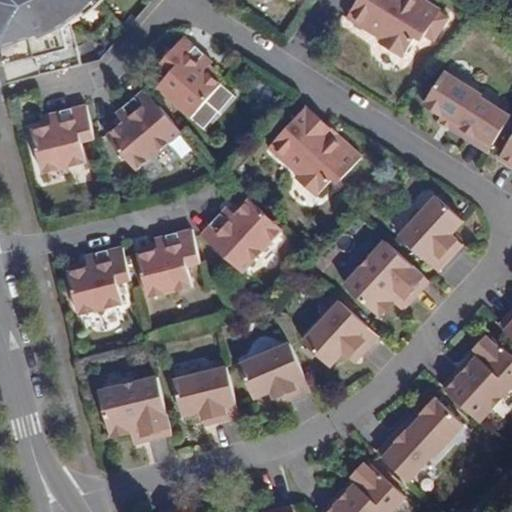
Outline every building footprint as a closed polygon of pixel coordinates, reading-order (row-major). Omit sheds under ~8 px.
[(0,0),(0,52),(6,76),(64,58),(59,30),(77,12),(76,7),(82,0),(0,0)] [(423,44),(440,18),(416,2),(405,6),(394,0),(362,0),(348,22),(382,44),(380,47),(403,62),(412,46),(423,44)] [(215,81),(209,76),(213,70),(214,69),(184,42),(161,67),(172,76),(158,92),(193,122),(224,88),(215,81)] [(215,81),(219,76),(213,70),(209,76),(215,81)] [(468,134),(463,141),(487,156),(509,121),(478,102),(480,99),(442,77),(421,109),(438,119),(440,116),(468,134)] [(140,176),(184,139),(148,96),(120,120),(123,123),(128,129),(122,135),(112,144),(140,176)] [(343,137),(313,109),(307,115),(326,131),(323,135),(332,143),(333,142),(336,145),(343,137)] [(83,152),(97,148),(87,113),(51,123),(52,128),(54,134),(44,136),(33,139),(44,183),(89,171),(83,152)] [(347,185),(368,161),(343,137),(336,145),(333,142),(332,143),(323,135),(326,131),(307,115),(274,151),(302,177),(300,181),(322,200),(338,183),(347,185)] [(438,119),(435,124),(463,141),(468,134),(440,116),(438,119)] [(123,123),(117,129),(122,135),(128,129),(123,123)] [(52,128),(43,130),(44,136),(54,134),(52,128)] [(511,135),(496,161),(511,170),(511,135)] [(400,236),(440,270),(456,251),(452,247),(459,238),(452,232),(462,221),(435,197),(400,236)] [(203,236),(244,274),(284,231),(251,201),(244,208),(237,216),(232,211),(230,209),(203,236)] [(244,208),(239,204),(232,211),(237,216),(244,208)] [(201,263),(193,230),(156,240),(158,244),(160,251),(151,253),(140,256),(150,298),(195,287),(190,267),(201,263)] [(456,251),(464,243),(459,238),(452,247),(456,251)] [(411,303),(430,282),(386,243),(348,287),(382,316),(395,304),(400,307),(407,300),(411,303)] [(158,244),(149,246),(151,253),(160,251),(158,244)] [(119,288),(133,284),(125,251),(90,261),(91,265),(93,273),(83,276),(71,280),(82,319),(126,308),(119,288)] [(91,265),(80,269),(83,276),(93,273),(91,265)] [(400,307),(404,311),(411,303),(407,300),(400,307)] [(362,358),(380,339),(341,303),(304,344),(333,368),(344,356),(350,361),(356,353),(362,358)] [(511,312),(499,327),(511,338),(511,312)] [(473,364),(467,360),(443,388),(480,422),(511,384),(511,353),(490,334),(487,338),(485,336),(475,348),(477,350),(474,353),(479,358),(473,364)] [(288,403),(312,393),(291,346),(242,366),(257,400),(273,395),(276,402),(285,397),(288,403)] [(350,361),(355,365),(362,358),(356,353),(350,361)] [(474,353),(467,360),(473,364),(479,358),(474,353)] [(215,426),(240,420),(227,369),(176,382),(185,418),(201,414),(203,422),(212,419),(215,426)] [(173,442),(169,427),(159,386),(101,402),(114,444),(131,440),(133,447),(142,445),(144,450),(173,442)] [(276,402),(278,407),(288,403),(285,397),(276,402)] [(405,438),(399,433),(379,455),(409,482),(434,455),(436,457),(464,426),(435,400),(422,414),(425,417),(405,438)] [(422,414),(419,411),(399,433),(405,438),(425,417),(422,414)] [(203,422),(205,429),(215,426),(212,419),(203,422)] [(348,490),(328,511),(396,511),(409,499),(372,465),(369,469),(365,466),(355,476),(358,479),(354,483),(360,489),(354,495),(348,490)] [(354,483),(348,490),(354,495),(360,489),(354,483)]
